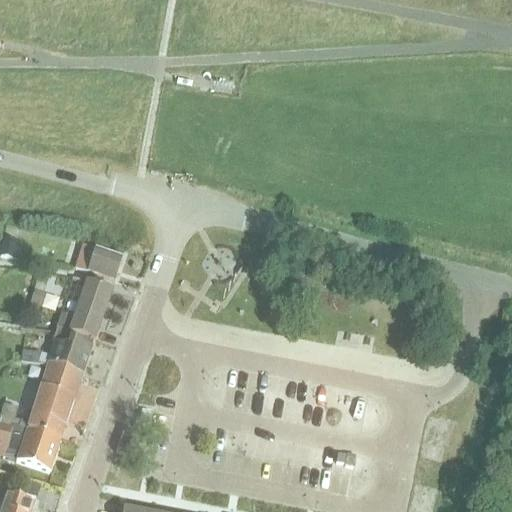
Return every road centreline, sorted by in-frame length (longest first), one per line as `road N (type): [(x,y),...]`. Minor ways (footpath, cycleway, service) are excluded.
road 1 (unclassified): [(511,292),(191,204)]
road 2 (residential): [(81,511),(147,302),(191,204)]
road 3 (unclassified): [(191,204),(0,160)]
